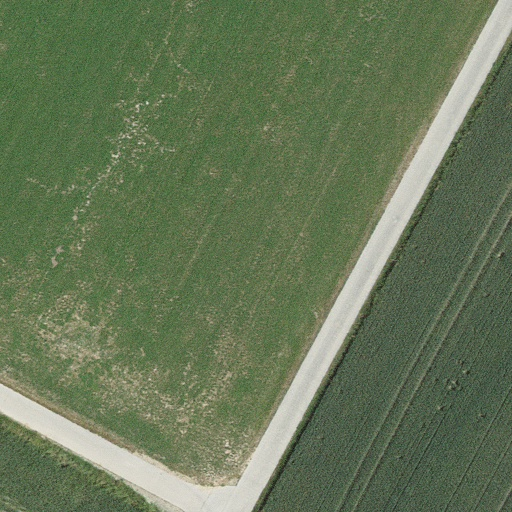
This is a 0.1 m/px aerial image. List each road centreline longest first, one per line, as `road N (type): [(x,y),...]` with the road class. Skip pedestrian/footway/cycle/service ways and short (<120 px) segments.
road 1 (track): [(511,4),(236,511)]
road 2 (track): [(0,397),(211,511)]
